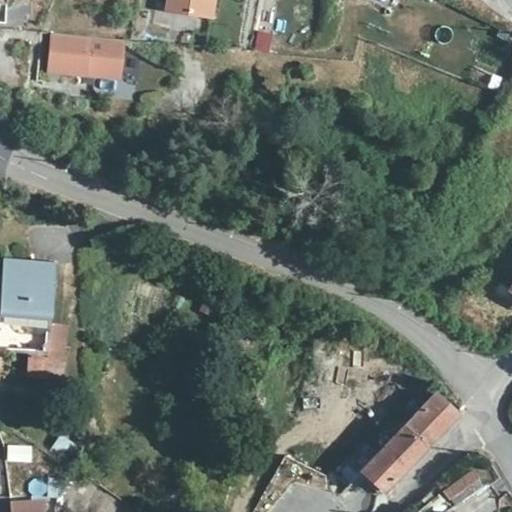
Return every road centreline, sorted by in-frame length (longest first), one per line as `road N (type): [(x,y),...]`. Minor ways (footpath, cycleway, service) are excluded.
road 1 (residential): [(483,408),(443,354),(349,289),(0,152)]
road 2 (residential): [(383,511),(483,408)]
